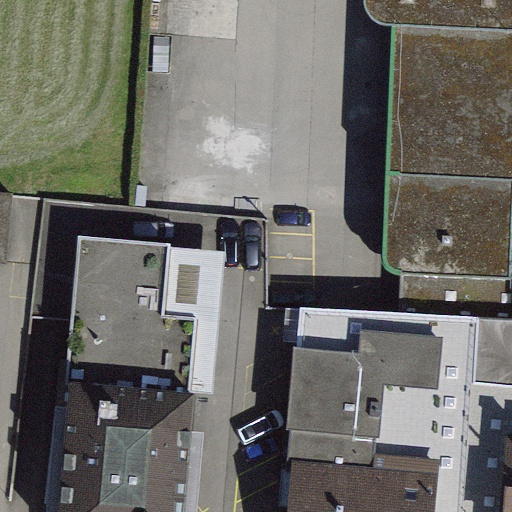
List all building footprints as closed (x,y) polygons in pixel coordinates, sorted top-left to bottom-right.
[(511,0),(361,0),(361,26),(394,41),(386,283),(511,287),(511,0)] [(229,256),(81,246),(71,394),(197,403),(219,404),(229,256)] [(447,342),(363,334),(360,360),(301,354),(293,465),(377,472),(385,390),(442,395),(447,342)] [(434,511),(504,511),(507,487),(511,445),(511,398),(448,391),(439,477),(434,511)] [(59,511),(191,511),(197,403),(65,396),(59,511)] [(377,472),(293,465),(288,511),(434,511),(439,477),(377,472)]
